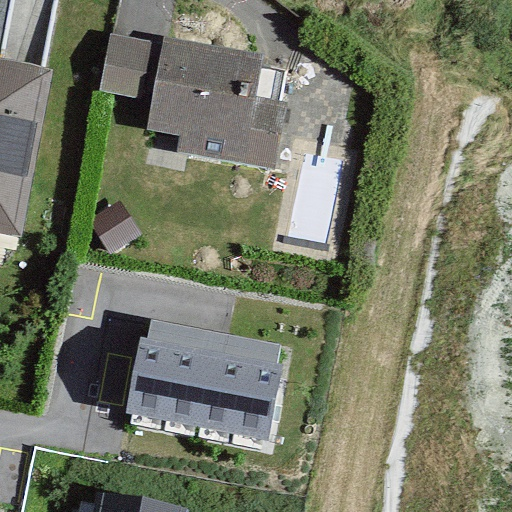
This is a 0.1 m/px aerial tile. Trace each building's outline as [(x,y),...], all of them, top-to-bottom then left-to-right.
[(147,103),(159,44),(109,34),(97,93),(147,103)] [(270,64),(159,44),(147,103),(142,139),(175,145),(173,158),(271,176),(282,119),(260,114),(270,64)] [(66,90),(0,78),(0,245),(35,252),(66,90)] [(284,369),(139,343),(125,421),(270,447),(284,369)] [(147,511),(95,502),(92,511),(147,511)]
